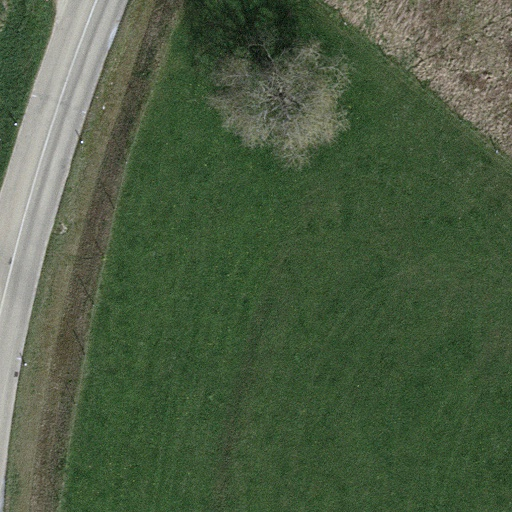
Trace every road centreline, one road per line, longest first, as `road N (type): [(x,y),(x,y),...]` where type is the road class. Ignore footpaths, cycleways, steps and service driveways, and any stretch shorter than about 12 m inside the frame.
road 1 (tertiary): [(0,306),(30,175),(97,0)]
road 2 (track): [(374,0),(511,104)]
